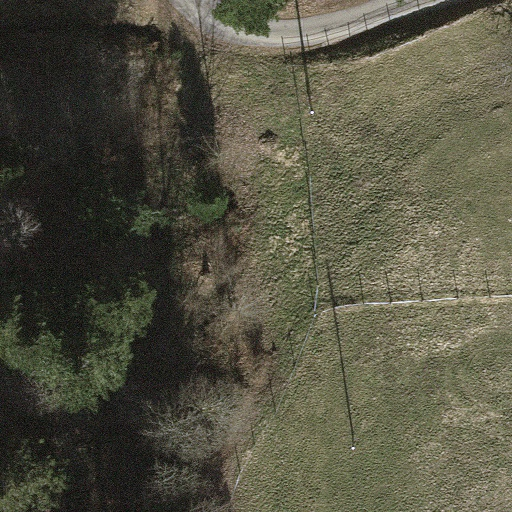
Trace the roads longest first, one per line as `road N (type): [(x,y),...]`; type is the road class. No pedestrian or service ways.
road 1 (track): [(242,29),(161,132),(159,231),(117,320),(64,363),(0,367)]
road 2 (residential): [(192,0),(242,29),(341,30),(433,0)]
